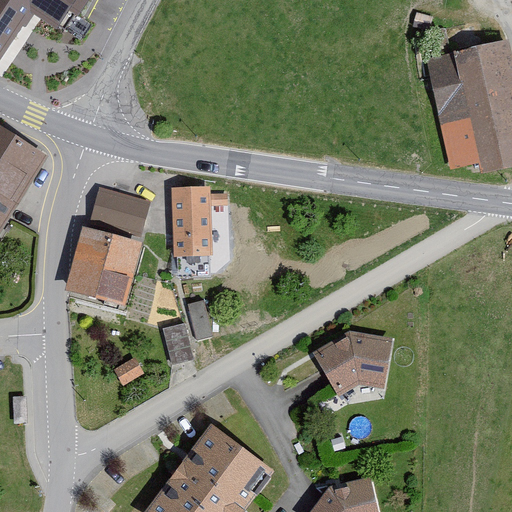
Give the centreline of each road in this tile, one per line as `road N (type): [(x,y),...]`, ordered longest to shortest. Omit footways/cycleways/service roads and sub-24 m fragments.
road 1 (secondary): [(94,137),(501,203)]
road 2 (residential): [(240,362),(501,203)]
road 3 (residential): [(56,335),(55,248),(94,137)]
road 4 (residential): [(62,461),(240,362)]
road 5 (residential): [(240,362),(298,476),(303,495),(294,511)]
road 6 (unclassified): [(94,137),(114,70),(149,0)]
road 7 (residential): [(62,461),(56,335)]
